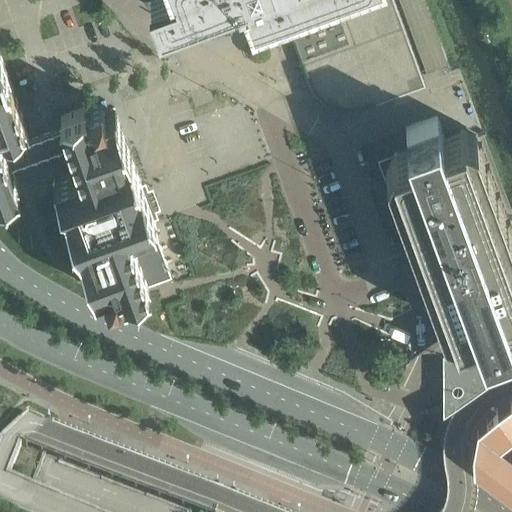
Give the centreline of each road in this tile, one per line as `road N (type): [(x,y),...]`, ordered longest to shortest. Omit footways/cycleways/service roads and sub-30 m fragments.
road 1 (tertiary): [(505,511),(457,478),(160,350),(0,266)]
road 2 (tertiary): [(0,321),(142,387),(402,489),(439,511)]
road 3 (unclassified): [(270,103),(157,33),(127,0)]
